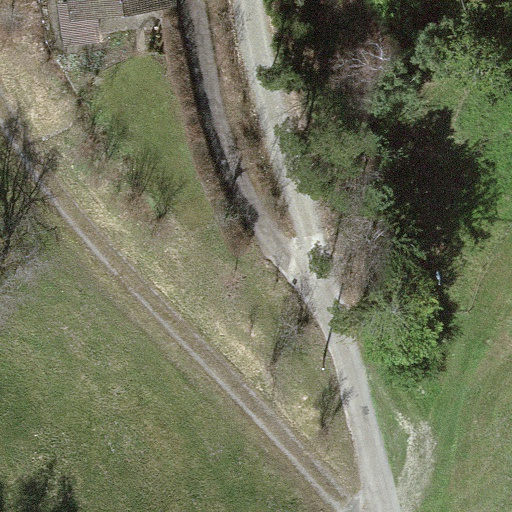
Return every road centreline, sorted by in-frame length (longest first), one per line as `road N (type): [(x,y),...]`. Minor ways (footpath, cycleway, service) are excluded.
road 1 (track): [(352,511),(93,239),(0,98)]
road 2 (track): [(386,511),(262,0)]
